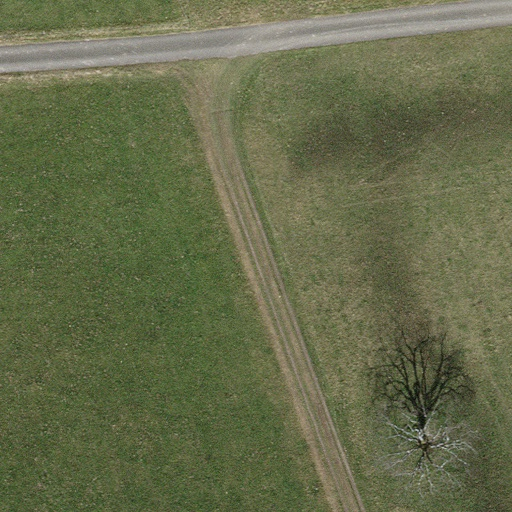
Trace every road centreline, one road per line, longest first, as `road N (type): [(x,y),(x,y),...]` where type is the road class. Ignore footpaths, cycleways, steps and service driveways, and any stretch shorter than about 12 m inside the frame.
road 1 (track): [(232,30),(207,51),(202,138),(354,511)]
road 2 (track): [(511,8),(0,48)]
